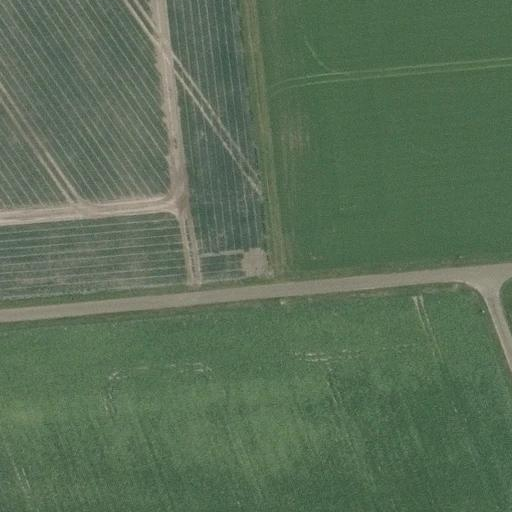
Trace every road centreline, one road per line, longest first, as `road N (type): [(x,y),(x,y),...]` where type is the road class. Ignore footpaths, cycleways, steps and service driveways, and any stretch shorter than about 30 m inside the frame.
road 1 (unclassified): [(0,315),(479,272)]
road 2 (track): [(278,290),(246,0)]
